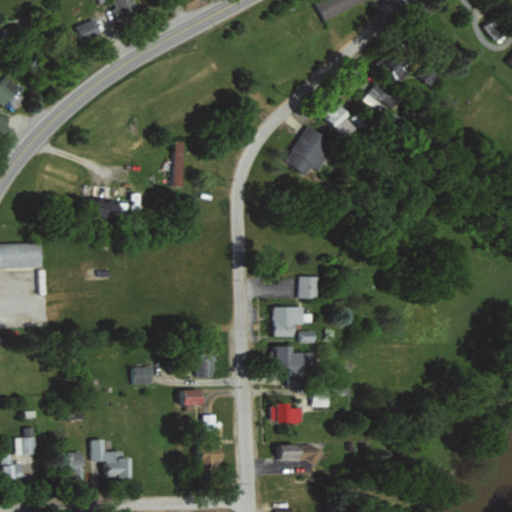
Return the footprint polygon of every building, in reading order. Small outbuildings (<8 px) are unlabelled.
[(111,0),(115,6),(111,9),(116,19),(138,6),(133,0),(111,0)] [(325,0),(317,3),(322,16),(353,5),(351,0),(325,0)] [(81,41),(101,33),(94,16),(74,24),(81,41)] [(382,66),(397,80),(407,70),(404,67),(410,60),(398,48),(382,66)] [(0,103),(2,105),(18,85),(3,74),(0,77),(0,103)] [(389,108),(398,93),(374,78),(361,99),(381,112),(385,105),(389,108)] [(350,113),(351,111),(335,100),(322,118),(349,138),(361,121),(350,113)] [(11,117),(0,112),(0,132),(4,134),(11,117)] [(332,141),(307,123),(283,158),(303,173),(310,163),(314,166),(332,141)] [(182,186),(182,140),(173,140),(172,185),(182,186)] [(120,201),(100,200),(100,217),(119,217),(120,201)] [(0,265),(42,265),(42,240),(0,241),(0,265)] [(315,296),(315,274),(296,274),(295,296),(315,296)] [(301,304),(270,304),(270,334),(293,335),(293,322),(301,322),(301,304)] [(312,341),(313,329),(296,329),(296,340),(312,341)] [(303,385),(303,360),(311,360),(311,351),(291,351),(291,344),(274,344),(274,364),(287,363),(287,385),(303,385)] [(211,375),(210,352),(197,352),(198,376),(211,375)] [(152,382),(151,364),(130,365),(130,383),(152,382)] [(203,402),(203,387),(177,388),(178,403),(203,402)] [(300,420),(300,406),(289,407),(289,402),(269,402),(269,420),(300,420)] [(214,412),(201,413),(202,428),(215,428),(214,412)] [(0,478),(23,477),(22,462),(28,462),(27,453),(34,452),(33,426),(22,426),(22,436),(12,436),(13,452),(0,453),(0,478)] [(122,449),(103,449),(103,438),(89,438),(89,459),(101,459),(102,476),(131,476),(131,456),(122,456),(122,449)] [(274,443),(274,458),(317,459),(318,445),(274,443)] [(200,448),(202,464),(220,462),(218,446),(200,448)]
